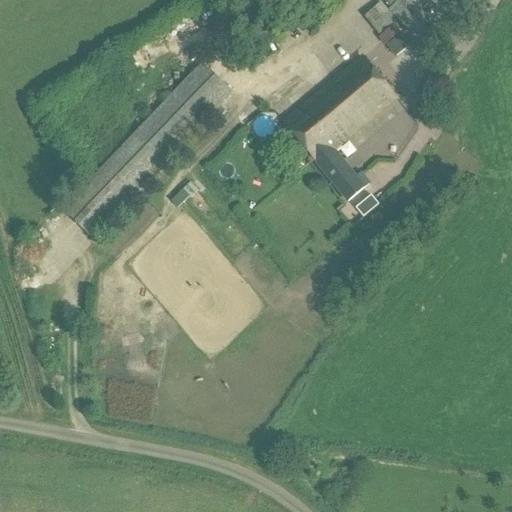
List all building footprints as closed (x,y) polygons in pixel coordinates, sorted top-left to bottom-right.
[(414,0),(403,0),(391,12),(418,42),(437,24),(414,0)] [(383,4),(366,18),(381,37),(399,22),(383,4)] [(396,26),(381,39),(398,59),(413,46),(396,26)] [(365,59),(287,125),(351,203),(368,189),(337,152),(400,100),(365,59)] [(204,64),(64,211),(94,241),(235,94),(204,64)] [(371,197),(357,209),(365,219),(379,207),(371,197)]
